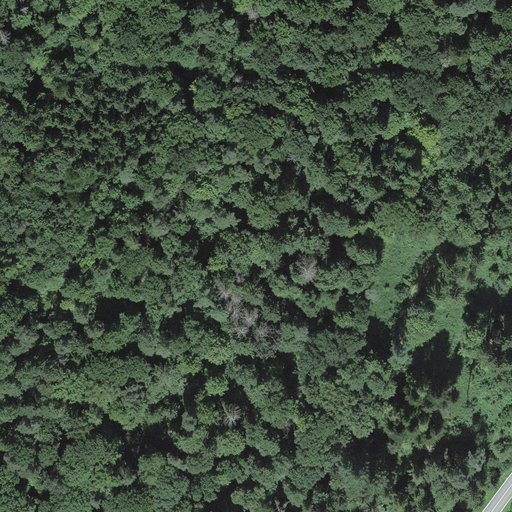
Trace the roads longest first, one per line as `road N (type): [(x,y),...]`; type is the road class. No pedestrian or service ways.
road 1 (track): [(511,0),(442,114),(441,243),(413,290),(392,369),(309,469),(285,511)]
road 2 (track): [(0,443),(76,257),(200,77),(197,0)]
